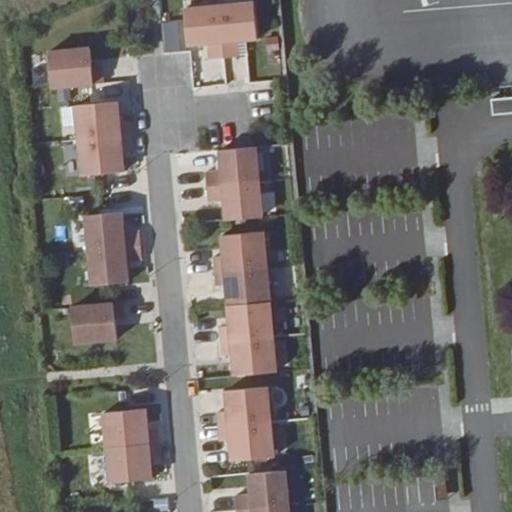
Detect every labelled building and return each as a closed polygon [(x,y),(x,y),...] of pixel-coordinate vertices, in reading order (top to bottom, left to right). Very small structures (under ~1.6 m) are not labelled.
[(184,18),(187,55),(188,55),(208,53),(209,68),(239,65),(238,50),(258,48),(254,11),(184,18)] [(38,98),(91,93),(89,78),(79,79),(77,57),(35,61),(38,98)] [(511,97),(490,100),(492,116),(511,113),(511,97)] [(121,161),(119,146),(117,131),(107,132),(105,112),(63,117),(67,152),(71,186),(113,182),(111,162),(121,161)] [(262,158),(225,161),(227,182),(212,183),(214,213),(229,212),(231,232),(268,229),(262,158)] [(113,223),(113,222),(75,227),(83,297),(120,292),(118,273),(133,271),(130,241),(115,243),(113,223)] [(220,267),(221,282),(222,297),(232,297),(234,316),(276,313),(274,278),(271,243),(229,246),(230,266),(220,267)] [(114,328),(113,312),(60,317),(64,355),(106,351),(104,328),(114,328)] [(225,337),(226,352),(227,367),(237,367),(239,387),(281,384),(279,349),(276,313),(234,316),(235,337),(225,337)] [(222,423),(223,438),(224,453),(234,452),(235,472),(278,469),(275,434),(272,399),(230,402),(232,422),(222,423)] [(155,467),(153,452),(151,437),(141,439),(139,419),(97,423),(101,458),(105,493),(147,488),(145,468),(155,467)] [(376,467),(413,461),(409,435),(372,440),(376,467)] [(289,511),(287,483),(252,485),(254,505),(239,507),(239,511),(289,511)]
